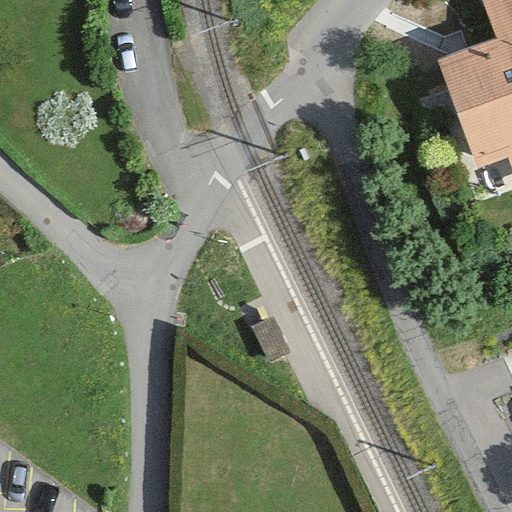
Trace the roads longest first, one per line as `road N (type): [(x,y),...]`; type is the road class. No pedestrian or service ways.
road 1 (residential): [(137,288),(244,136),(371,0)]
road 2 (residential): [(148,511),(137,288)]
road 3 (residential): [(0,172),(137,288)]
